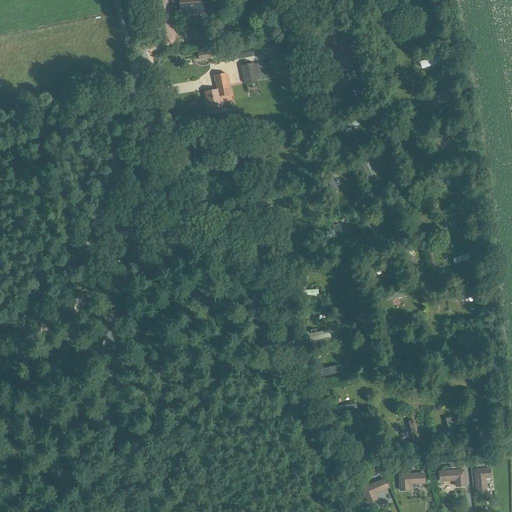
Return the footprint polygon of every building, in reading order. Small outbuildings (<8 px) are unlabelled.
[(205,0),(180,0),(181,14),(207,12),(205,0)] [(261,55),(259,46),(239,50),(240,59),(261,55)] [(208,51),(197,53),(199,60),(208,59),(218,57),(217,50),(208,51)] [(441,54),(426,60),(419,63),(421,70),(444,62),(441,54)] [(257,80),(262,80),(272,78),(269,62),(258,64),(254,65),(254,64),(241,66),(244,84),(257,81),(257,80)] [(225,74),(214,76),(217,90),(218,90),(219,97),(230,95),(228,87),(225,74)] [(218,90),(217,90),(204,92),(205,96),(209,113),(222,110),(219,97),(218,90)] [(340,125),(342,132),(359,126),(357,119),(340,125)] [(431,147),(452,137),(449,130),(428,139),(431,147)] [(231,154),(232,168),(245,166),(243,148),(230,150),(231,154)] [(365,159),(360,161),(367,177),(373,174),(365,159)] [(439,177),(441,183),(457,177),(455,171),(439,177)] [(284,198),(256,193),(253,211),(280,216),(284,198)] [(180,211),(168,214),(171,230),(184,227),(180,211)] [(462,212),(442,217),(444,224),(464,219),(462,212)] [(340,224),(332,226),(338,251),(345,249),(340,224)] [(263,269),(271,265),(258,240),(249,244),(263,269)] [(401,255),(413,271),(419,266),(407,250),(401,255)] [(452,260),(454,265),(472,259),(470,253),(452,260)] [(455,295),(457,302),(479,295),(477,287),(455,295)] [(298,290),(298,297),(321,298),(321,292),(298,290)] [(409,290),(385,294),(386,300),(410,296),(409,290)] [(480,332),(457,338),(459,345),(481,340),(480,332)] [(396,335),(389,338),(396,358),(403,355),(396,335)] [(383,467),(372,468),(372,476),(384,475),(383,467)] [(474,470),(476,495),(487,494),(485,480),(491,479),(490,468),(474,470)] [(464,470),(438,472),(439,482),(454,481),(455,488),(465,487),(464,470)] [(425,474),(410,474),(398,475),(399,492),(409,491),(409,485),(425,485),(425,474)] [(389,489),(385,479),(361,489),(367,505),(377,501),(374,495),(389,489)]
